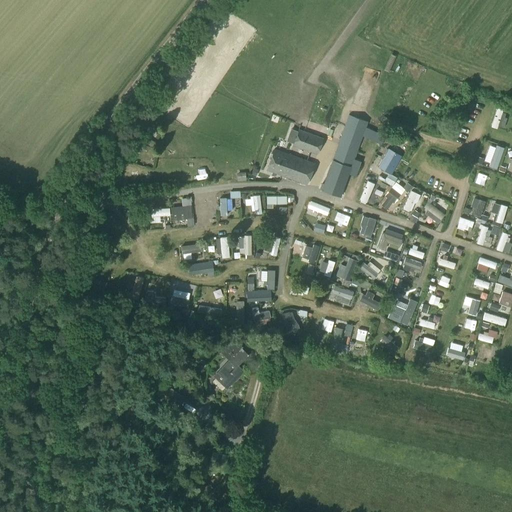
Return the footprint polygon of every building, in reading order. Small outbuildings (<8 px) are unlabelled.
[(497,107),(491,127),(496,129),(500,117),(502,112),(503,109),(497,107)] [(344,128),(321,190),(340,197),(365,128),(367,122),(349,115),(344,128)] [(145,116),(138,128),(136,134),(143,138),(148,128),(153,120),(145,116)] [(291,128),(286,141),(294,144),(293,145),(317,154),(323,139),(299,130),(298,131),(291,128)] [(148,138),(145,143),(152,147),(155,142),(148,138)] [(134,140),(125,155),(130,158),(135,149),(138,144),(139,143),(134,140)] [(496,145),(488,166),(496,168),(503,148),(496,145)] [(400,156),(388,149),(377,167),(390,174),(400,156)] [(267,170),(306,184),(314,164),(274,150),(267,170)] [(385,179),(383,182),(391,186),(396,178),(390,174),(388,173),(385,179)] [(407,182),(403,188),(407,192),(412,186),(407,182)] [(384,196),(386,198),(380,205),(386,210),(392,202),(394,203),(400,194),(391,187),(384,196)] [(411,191),(403,209),(408,211),(409,210),(416,193),(411,191)] [(259,195),(252,196),(254,214),(261,213),(259,195)] [(266,195),(266,203),(272,203),(286,203),(286,195),(266,195)] [(182,206),(171,207),(172,221),(187,219),(192,219),(190,198),(181,199),(182,206)] [(476,209),(474,215),(479,217),(485,201),(479,199),(476,209)] [(310,200),(307,207),(318,211),(322,213),(327,215),(329,208),(310,200)] [(427,202),(423,207),(428,210),(441,220),(444,214),(427,202)] [(212,204),(198,206),(198,211),(204,211),(204,217),(213,217),(212,204)] [(497,214),(495,221),(501,223),(502,223),(507,206),(501,204),(497,214)] [(169,208),(148,209),(149,217),(170,216),(169,208)] [(146,209),(127,210),(127,222),(136,221),(136,219),(137,217),(146,216),(146,209)] [(493,220),(491,224),(500,227),(501,223),(495,221),(497,214),(495,213),(493,220)] [(365,228),(363,234),(367,235),(370,236),(375,219),(368,217),(365,228)] [(460,217),(458,222),(468,226),(472,227),(474,221),(460,217)] [(315,223),(313,230),(323,233),(325,226),(315,223)] [(482,225),(476,243),(482,245),(485,236),(487,229),(488,227),(482,225)] [(382,231),(377,247),(384,249),(387,242),(399,246),(402,238),(382,231)] [(502,232),(496,249),(502,252),(505,241),(507,237),(508,234),(502,232)] [(274,236),(270,254),(276,255),(280,238),(274,236)] [(227,237),(220,237),(221,257),(229,257),(227,237)] [(199,244),(180,246),(181,253),(200,251),(199,244)] [(305,246),(302,257),(308,260),(308,261),(313,263),(319,246),(313,244),(312,248),(305,246)] [(410,248),(408,254),(422,258),(424,253),(410,248)] [(101,250),(100,256),(114,260),(116,254),(108,252),(102,251),(101,250)] [(85,255),(83,260),(93,263),(94,257),(85,255)] [(340,264),(336,276),(349,281),(357,260),(348,257),(345,266),(340,264)] [(405,257),(403,264),(404,265),(410,267),(419,270),(422,263),(405,257)] [(480,257),(478,263),(494,269),(496,263),(480,257)] [(440,258),(438,264),(453,269),(455,263),(446,260),(443,259),(440,258)] [(328,260),(323,275),(330,277),(334,261),(328,260)] [(212,261),(188,265),(189,275),(213,271),(212,261)] [(363,262),(358,268),(359,268),(363,272),(373,279),(377,274),(363,262)] [(83,276),(81,285),(103,290),(105,281),(83,276)] [(136,276),(131,298),(138,299),(143,278),(136,276)] [(353,278),(350,283),(360,287),(362,282),(353,278)] [(475,278),(473,284),(487,289),(489,283),(475,278)] [(502,286),(496,284),(494,290),(500,292),(502,286)] [(334,286),(332,293),(351,299),(353,292),(334,286)] [(270,290),(247,292),(247,302),(271,301),(270,290)] [(498,304),(510,307),(511,300),(511,293),(503,291),(498,304)] [(362,294),(359,300),(378,310),(381,303),(371,298),(365,295),(362,294)] [(171,295),(170,303),(187,307),(189,299),(171,295)] [(144,296),(143,303),(165,304),(166,297),(154,296),(145,296),(144,296)] [(472,298),(468,313),(475,316),(479,300),(472,298)] [(393,303),(387,317),(407,325),(416,302),(409,299),(407,304),(397,300),(395,304),(393,303)] [(499,306),(491,303),(489,309),(497,312),(499,306)] [(422,304),(420,311),(426,313),(428,306),(422,304)] [(198,305),(197,313),(221,317),(222,309),(198,305)] [(258,313),(252,314),(253,321),(270,317),(269,311),(258,313)] [(289,312),(282,314),(288,334),(295,332),(291,321),(289,313),(289,312)] [(485,312),(483,319),(504,325),(506,319),(485,312)] [(421,319),(419,325),(433,329),(434,323),(431,322),(427,321),(421,319)] [(346,324),(344,330),(345,330),(351,332),(353,325),(346,324)] [(283,327),(275,329),(277,336),(285,334),(283,327)] [(335,327),(329,347),(336,349),(338,342),(339,337),(342,329),(335,327)] [(357,327),(355,342),(361,343),(362,334),(363,327),(357,327)] [(413,328),(411,335),(418,336),(419,330),(413,328)] [(479,333),(477,339),(491,343),(493,337),(487,335),(483,334),(479,333)] [(384,335),(379,341),(393,353),(398,347),(390,340),(387,338),(384,335)] [(221,339),(214,346),(218,351),(230,362),(216,377),(226,387),(233,380),(234,382),(242,374),(240,372),(242,370),(236,365),(246,354),(240,348),(241,346),(227,342),(221,339)] [(415,340),(413,347),(431,353),(433,346),(422,342),(418,341),(415,340)] [(479,347),(477,353),(489,356),(490,350),(479,347)] [(448,348),(446,355),(462,360),(464,353),(448,348)] [(176,406),(182,397),(163,384),(157,392),(176,406)]
